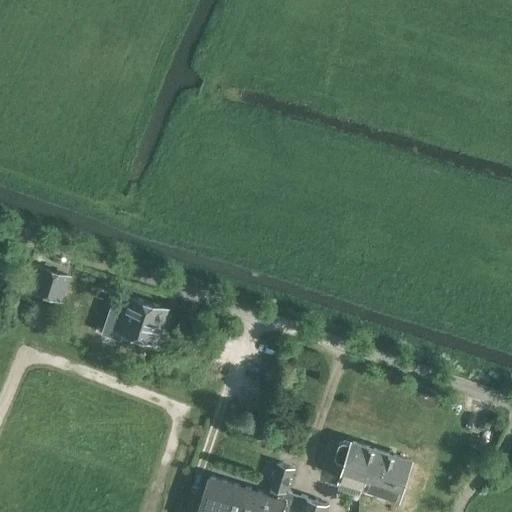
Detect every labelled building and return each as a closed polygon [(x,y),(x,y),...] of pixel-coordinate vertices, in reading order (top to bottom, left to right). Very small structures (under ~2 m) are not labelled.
[(72,272),(40,262),(31,288),(63,299),(72,272)] [(121,327),(155,338),(165,306),(132,295),(121,327)] [(25,322),(44,329),(51,309),(33,303),(25,322)] [(344,441),(341,443),(337,455),(339,460),(346,462),(341,477),(363,484),(369,466),(384,471),(390,452),(353,440),(352,444),(344,441)] [(384,471),(369,466),(363,484),(400,496),(411,459),(390,452),(384,471)] [(197,511),(280,511),(288,489),(295,466),(292,465),(279,461),(269,494),(209,474),(197,511)] [(288,489),(280,511),(326,511),(330,502),(288,489)]
